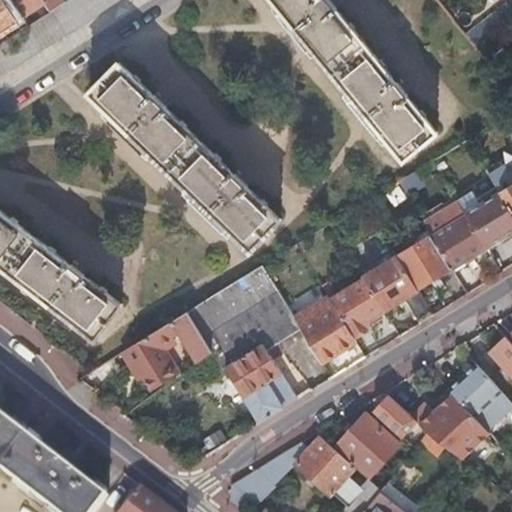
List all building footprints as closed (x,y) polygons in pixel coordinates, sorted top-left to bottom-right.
[(0,75),(117,0),(67,0),(61,4),(48,13),(0,43),(0,75)] [(4,0),(0,0),(0,29),(18,19),(4,0)] [(4,0),(18,19),(42,3),(48,13),(61,4),(58,0),(4,0)] [(346,90),(386,139),(401,158),(435,131),(328,0),(273,0),(275,2),(315,51),(346,90)] [(315,51),(275,2),(271,6),(310,55),(315,51)] [(511,62),(507,57),(494,68),(511,90),(511,62)] [(186,189),(232,233),(250,251),(280,220),(118,62),(87,93),(105,111),(151,155),(186,189)] [(382,142),(386,139),(346,90),(342,94),(382,142)] [(511,109),(499,118),(511,138),(511,109)] [(151,155),(105,111),(102,115),(147,159),(151,155)] [(495,186),(499,192),(511,213),(511,152),(485,169),(495,186)] [(413,171),(397,181),(405,193),(421,183),(413,171)] [(457,201),(484,246),(502,235),(511,229),(511,213),(499,192),(495,186),(476,198),(472,191),(456,200),(457,201)] [(228,237),(232,233),(186,189),(183,193),(228,237)] [(450,268),(484,246),(457,201),(456,200),(422,222),(426,228),(432,237),(450,268)] [(74,322),(95,338),(122,302),(0,208),(0,264),(25,284),(23,287),(72,325),(74,322)] [(415,244),(396,256),(417,289),(450,268),(432,237),(426,228),(411,238),(415,244)] [(502,235),(484,246),(487,251),(505,241),(502,235)] [(492,270),(497,268),(490,255),(485,258),(492,270)] [(363,279),(383,311),(404,298),(418,323),(432,314),(417,289),(396,256),(362,277),(363,279)] [(261,344),(271,359),(281,353),(275,344),(299,328),(261,265),(186,311),(211,351),(197,361),(192,364),(203,381),(224,367),(261,344)] [(333,307),(352,337),(367,327),(364,322),(383,311),(363,279),(333,298),(327,288),(330,286),(327,281),(320,285),(333,307)] [(299,328),(320,362),(354,340),(352,337),(333,307),(299,328)] [(136,366),(151,391),(176,375),(158,345),(170,337),(179,332),(197,361),(211,351),(186,311),(121,352),(131,368),(136,366)] [(511,344),(504,336),(487,352),(511,378),(511,344)] [(261,344),(224,367),(258,422),(296,398),(271,359),(261,344)] [(511,406),(511,403),(474,363),(447,388),(451,392),(487,430),(511,406)] [(487,430),(451,392),(431,410),(423,401),(409,415),(415,421),(426,431),(444,445),(461,459),(489,432),(487,430)] [(387,395),(373,410),(402,436),(415,421),(409,415),(387,395)] [(0,471),(52,511),(92,511),(105,496),(70,469),(73,465),(62,457),(59,460),(0,414),(0,471)] [(399,444),(364,414),(333,448),(367,478),(399,444)] [(444,445),(426,431),(418,441),(436,456),(444,445)] [(339,511),(361,511),(379,490),(367,478),(333,448),(319,435),(307,449),(294,463),(329,494),(332,492),(345,504),(339,511)] [(300,442),(283,453),(294,463),(307,449),(300,442)] [(275,485),(294,463),(283,453),(258,468),(275,485)] [(229,499),(240,508),(246,502),(251,508),(275,485),(258,468),(231,484),(229,486),(229,499)] [(379,490),(361,511),(413,511),(415,510),(383,485),(379,490)] [(171,511),(139,487),(118,511),(171,511)]
